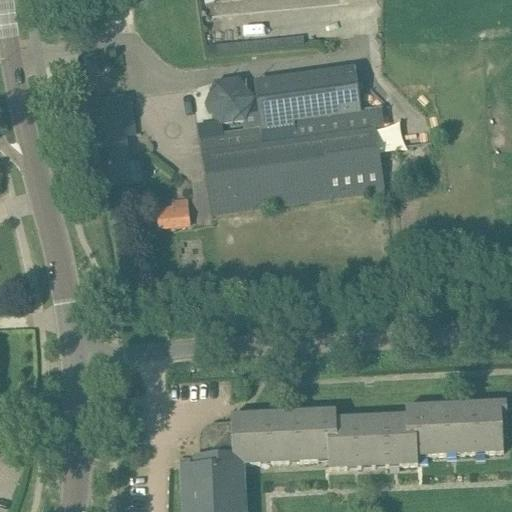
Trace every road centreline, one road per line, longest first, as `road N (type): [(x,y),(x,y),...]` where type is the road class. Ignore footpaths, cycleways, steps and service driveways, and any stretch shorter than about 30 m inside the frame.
road 1 (unclassified): [(86,357),(511,336)]
road 2 (tertiary): [(51,232),(20,119),(1,0)]
road 3 (unknown): [(151,353),(149,511)]
road 4 (tertiary): [(83,511),(86,357)]
road 5 (tertiary): [(66,359),(65,511)]
road 6 (tertiary): [(86,357),(69,264),(51,232)]
road 7 (tertiary): [(51,232),(66,359)]
